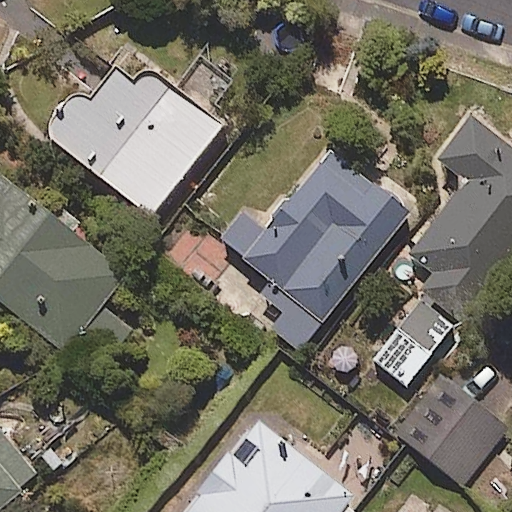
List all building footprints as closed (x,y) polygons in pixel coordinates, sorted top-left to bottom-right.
[(235,84),(198,58),(181,81),(218,107),(235,84)] [(142,90),(116,70),(86,109),(72,99),(42,138),(149,222),(221,128),(154,76),(142,90)] [(511,263),(511,154),(469,119),(434,162),(464,187),(394,273),(423,297),(370,360),(407,391),(511,263)] [(409,218),(329,152),(264,231),(243,213),(201,264),(302,347),(409,218)] [(124,278),(0,181),(0,307),(63,357),(124,278)] [(473,404),(438,379),(396,438),(464,487),(494,445),(461,421),(473,404)] [(343,511),(356,496),(252,415),(176,511),(343,511)] [(0,511),(37,481),(0,435),(0,511)]
